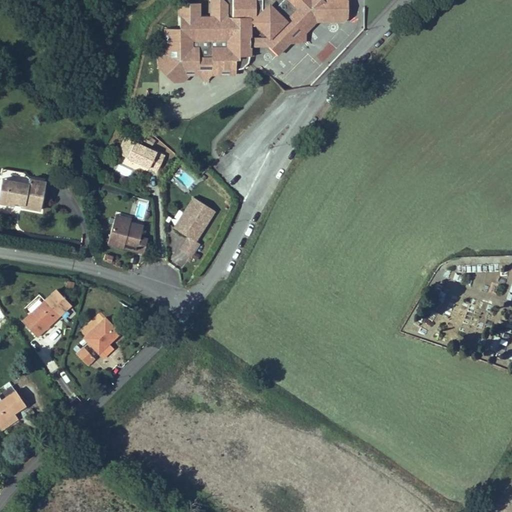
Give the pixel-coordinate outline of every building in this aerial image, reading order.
[(211,0),(211,17),(199,17),(199,3),(179,3),(179,28),(168,28),(168,48),(180,48),(180,70),(199,70),(199,66),(211,65),(211,70),(235,70),(235,59),(234,58),(238,54),(240,55),(250,55),(250,47),(250,37),(250,25),(251,25),(251,17),(257,17),(257,26),(264,32),(273,32),(269,37),(264,41),(270,47),(277,54),(290,41),(294,38),(290,34),(298,27),(301,30),(317,13),(316,12),(325,2),(324,0),(211,0)] [(294,38),(290,41),(305,41),(305,33),(317,21),(343,21),(343,0),(324,0),(325,2),(316,12),(317,13),(301,30),(298,27),(290,34),(294,38)] [(183,80),(189,74),(199,74),(206,81),(211,75),(235,74),(235,70),(211,70),(211,65),(199,66),(199,70),(180,70),(180,48),(168,48),(168,28),(164,28),(164,52),(158,58),(158,66),(173,81),(183,80)] [(264,41),(269,37),(250,37),(250,47),(270,47),(264,41)] [(126,157),(134,141),(135,139),(126,135),(117,153),(126,157)] [(157,172),(165,156),(134,141),(126,157),(157,172)] [(130,176),(132,169),(117,164),(115,172),(130,176)] [(29,178),(24,172),(3,168),(1,178),(8,179),(28,183),(29,178)] [(40,210),(45,181),(29,178),(28,183),(8,179),(6,187),(0,186),(0,202),(14,205),(15,201),(21,202),(21,206),(40,210)] [(195,241),(214,210),(194,197),(184,213),(188,216),(178,230),(188,237),(195,241)] [(135,217),(143,219),(147,203),(138,201),(135,217)] [(178,230),(188,216),(184,213),(174,228),(178,230)] [(140,237),(143,225),(130,222),(114,218),(108,243),(123,247),(125,243),(137,246),(136,251),(144,253),(148,239),(140,237)] [(191,256),(199,243),(195,241),(188,237),(180,249),(191,256)] [(37,337),(60,315),(59,314),(71,304),(57,289),(46,300),(45,299),(22,321),(37,337)] [(84,337),(105,317),(100,311),(78,332),(84,337)] [(109,344),(120,332),(105,317),(84,337),(99,353),(109,344)] [(103,357),(113,348),(109,344),(99,353),(103,357)] [(93,358),(83,348),(77,353),(88,364),(93,358)] [(0,400),(15,390),(12,384),(0,392),(0,400)] [(0,422),(14,413),(26,405),(15,390),(0,400),(0,422)] [(0,427),(1,430),(18,418),(14,413),(0,422),(0,427)]
